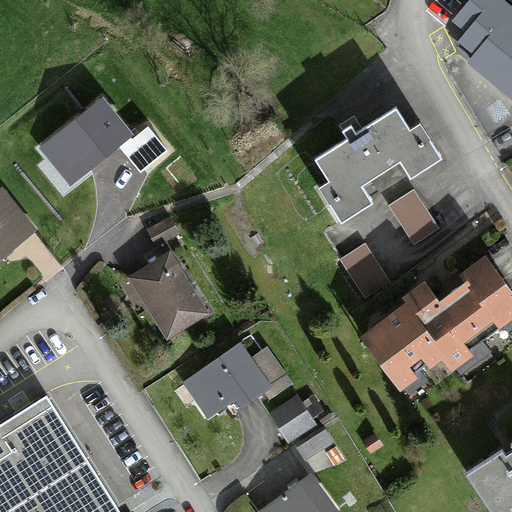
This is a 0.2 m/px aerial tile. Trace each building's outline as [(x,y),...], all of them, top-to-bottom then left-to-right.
[(511,0),(464,0),(473,6),(461,21),(478,35),(472,43),(511,75),(511,0)] [(131,135),(102,98),(41,147),(71,183),(131,135)] [(407,136),(394,115),(318,163),(331,184),(321,191),(341,222),(369,204),(358,187),(399,161),(410,178),(439,160),(419,128),(407,136)] [(0,256),(33,229),(1,190),(0,191),(0,256)] [(436,228),(413,192),(390,206),(414,242),(436,228)] [(388,281),(365,245),(342,260),(365,295),(388,281)] [(207,311),(169,252),(131,277),(169,336),(207,311)] [(511,315),(511,299),(483,262),(463,277),(469,284),(437,308),(426,293),(365,340),(401,388),(442,357),(451,369),(469,356),(460,344),(493,319),(499,326),(511,315)] [(267,379),(237,339),(179,382),(210,422),(267,379)] [(320,399),(300,370),(271,389),(291,419),(320,399)] [(122,511),(56,408),(6,440),(15,453),(0,462),(0,511),(122,511)] [(502,511),(511,506),(511,450),(469,478),(490,511),(502,511)] [(333,511),(338,508),(309,472),(259,511),(333,511)]
